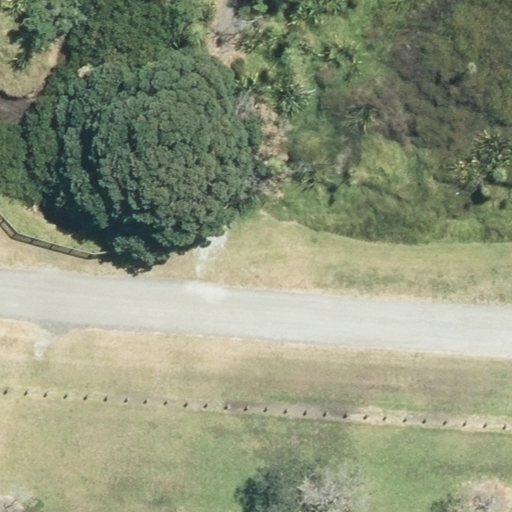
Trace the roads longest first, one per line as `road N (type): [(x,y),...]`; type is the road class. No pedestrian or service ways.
road 1 (track): [(261,311),(0,289)]
road 2 (track): [(511,331),(261,311)]
